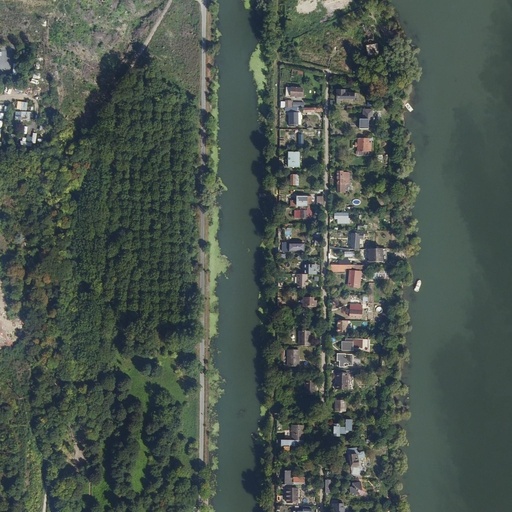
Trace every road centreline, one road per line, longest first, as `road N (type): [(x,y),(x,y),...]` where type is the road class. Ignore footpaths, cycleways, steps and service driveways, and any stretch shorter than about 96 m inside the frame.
road 1 (primary): [(0,20),(174,21),(257,32),(405,63),(511,98)]
road 2 (primary): [(511,87),(365,42),(238,18),(0,9)]
